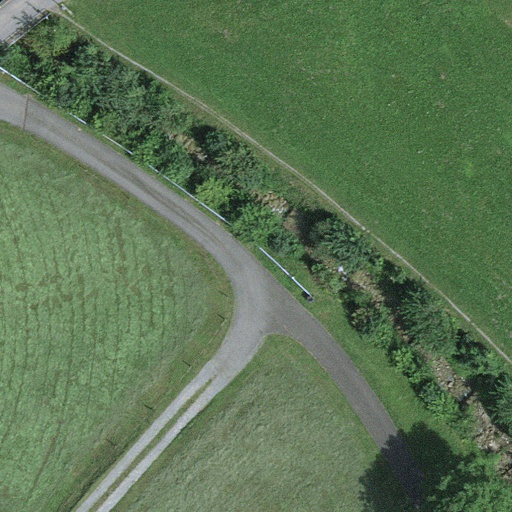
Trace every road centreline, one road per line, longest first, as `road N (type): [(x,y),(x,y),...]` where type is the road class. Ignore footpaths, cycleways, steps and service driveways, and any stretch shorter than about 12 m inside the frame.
road 1 (track): [(0,96),(147,183),(270,277),(317,334),(429,511)]
road 2 (track): [(270,277),(245,338),(88,511)]
